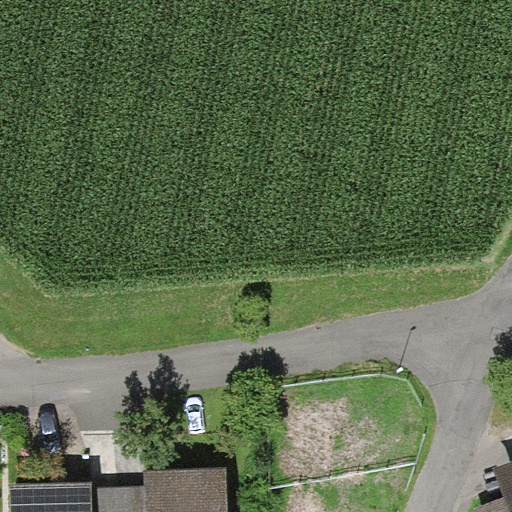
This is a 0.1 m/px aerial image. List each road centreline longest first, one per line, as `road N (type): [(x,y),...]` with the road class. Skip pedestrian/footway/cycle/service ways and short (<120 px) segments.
road 1 (residential): [(0,390),(29,380),(393,337),(491,332)]
road 2 (residential): [(491,332),(425,511)]
